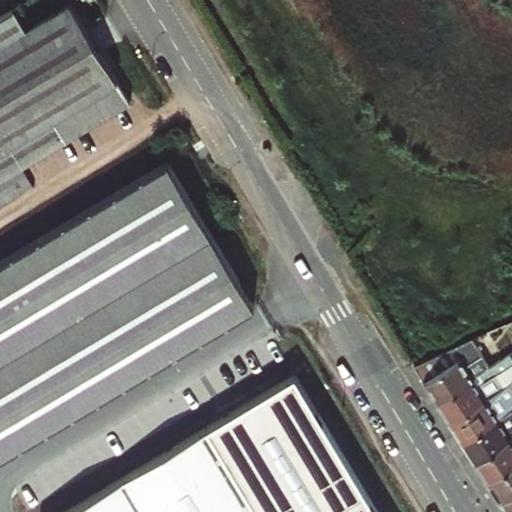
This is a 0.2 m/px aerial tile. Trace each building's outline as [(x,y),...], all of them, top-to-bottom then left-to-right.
[(27,28),(14,7),(0,15),(0,200),(32,181),(22,165),(130,100),(71,2),(27,28)] [(356,192),(384,218),(419,182),(391,155),(356,192)] [(0,454),(254,303),(169,160),(0,260),(0,454)] [(270,333),(236,353),(245,368),(279,348),(270,333)] [(435,400),(487,366),(468,336),(413,363),(422,380),(435,400)] [(447,420),(500,384),(493,373),(511,360),(511,357),(508,352),(487,366),(435,400),(447,420)] [(231,412),(209,425),(64,511),(378,511),(296,374),(251,400),(244,387),(223,399),(231,412)] [(511,376),(500,384),(447,420),(460,440),(511,405),(511,376)] [(473,459),(511,433),(511,405),(460,440),(473,459)] [(486,479),(511,462),(511,433),(473,459),(486,479)] [(511,462),(486,479),(499,499),(511,490),(511,462)] [(511,511),(511,490),(499,499),(506,511),(511,511)]
